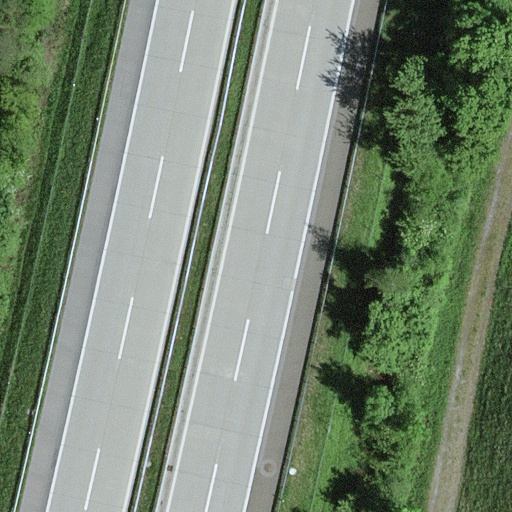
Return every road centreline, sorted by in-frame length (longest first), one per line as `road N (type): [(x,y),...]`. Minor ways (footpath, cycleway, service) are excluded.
road 1 (motorway): [(189,0),(83,511)]
road 2 (motorway): [(205,511),(309,0)]
road 3 (track): [(436,511),(511,146)]
